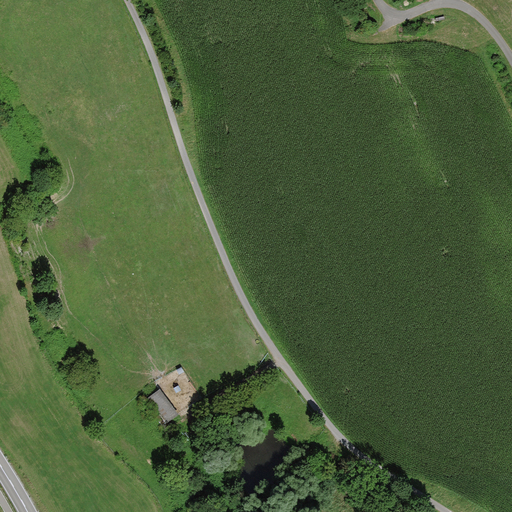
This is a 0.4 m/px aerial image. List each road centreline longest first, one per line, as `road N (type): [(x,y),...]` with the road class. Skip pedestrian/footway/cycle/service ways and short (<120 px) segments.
road 1 (track): [(438,511),(312,416),(238,298),(124,0)]
road 2 (track): [(511,62),(469,9),(442,2),(397,15),(377,0)]
